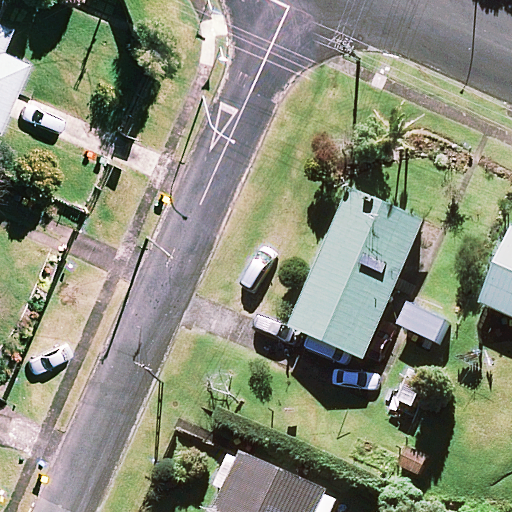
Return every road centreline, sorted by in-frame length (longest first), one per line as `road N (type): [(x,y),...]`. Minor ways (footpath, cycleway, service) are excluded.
road 1 (residential): [(293,0),(61,511)]
road 2 (residential): [(400,0),(511,50)]
